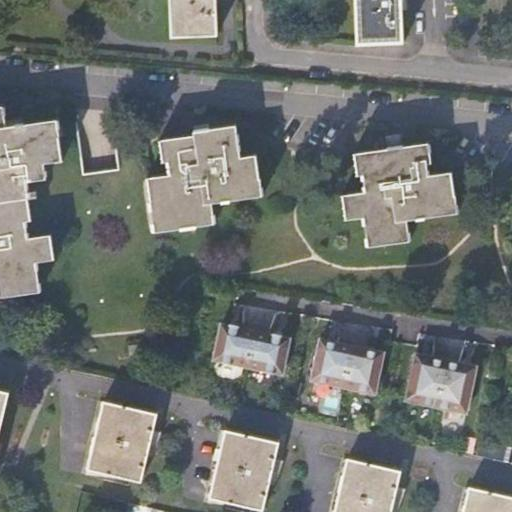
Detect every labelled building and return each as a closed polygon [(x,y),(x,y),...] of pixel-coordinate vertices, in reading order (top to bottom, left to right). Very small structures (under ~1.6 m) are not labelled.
[(170,0),(172,38),(217,36),(215,0),(170,0)] [(356,0),(358,46),(403,44),(402,3),(401,0),(356,0)] [(0,292),(1,298),(42,293),(39,263),(57,260),(54,236),(31,239),(28,222),(35,221),(32,200),(40,198),(39,192),(31,193),(29,183),(49,180),(47,164),(66,161),(60,121),(10,128),(6,107),(0,107),(0,292)] [(217,225),(215,204),(265,197),(260,156),(244,158),(240,126),(197,132),(198,136),(163,141),(165,163),(171,162),(173,175),(149,178),(157,233),(217,225)] [(365,176),(367,192),(344,196),(347,220),(365,218),(369,248),(411,242),(409,221),(460,215),(455,174),(431,177),(430,166),(434,165),(431,145),(356,154),(359,176),(365,176)] [(220,323),(212,359),(281,374),(288,339),(268,334),(269,329),(241,323),(240,328),(220,323)] [(321,337),(311,378),(375,392),(383,352),(321,337)] [(414,354),(405,400),(465,411),(475,365),(414,354)] [(0,437),(10,394),(0,391),(0,437)] [(158,414),(105,402),(89,470),(142,483),(158,414)] [(280,443),(227,430),(210,499),(264,511),(280,443)] [(465,437),(462,450),(471,451),(473,439),(465,437)] [(480,441),(477,456),(504,461),(507,447),(480,441)] [(391,511),(401,470),(349,459),(336,511),(391,511)] [(511,511),(511,496),(469,487),(463,511),(511,511)]
